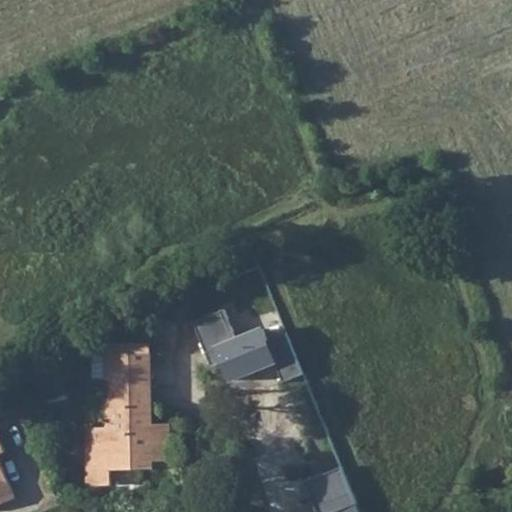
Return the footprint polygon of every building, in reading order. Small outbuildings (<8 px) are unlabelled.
[(235,271),(148,307),(156,326),(168,321),(172,330),(246,299),(235,271)] [(108,380),(108,409),(152,408),(150,343),(107,344),(93,344),(94,381),(108,380)] [(152,424),(152,408),(108,409),(109,428),(87,429),(88,486),(112,485),(112,470),(139,469),(139,462),(153,461),(171,461),(170,424),(152,424)] [(0,454),(6,452),(0,436),(0,504),(16,498),(0,459),(0,454)] [(139,462),(139,469),(154,469),(153,461),(139,462)]
